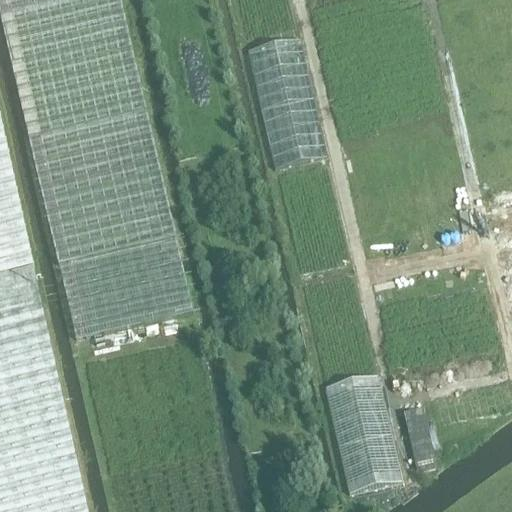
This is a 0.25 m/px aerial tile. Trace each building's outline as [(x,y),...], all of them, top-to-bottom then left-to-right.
[(0,0),(0,19),(58,267),(175,240),(118,0),(0,0)] [(265,54),(254,52),(252,67),(266,122),(269,102),(275,125),(277,111),(291,108),(292,104),(299,102),(273,97),(276,78),(278,86),(290,87),(286,75),(285,85),(282,73),(265,70),(281,66),(277,51),(265,54)] [(0,511),(87,511),(33,270),(0,119),(0,511)] [(275,165),(301,285),(353,275),(328,154),(275,165)] [(175,240),(58,267),(76,342),(193,316),(175,240)] [(322,380),(345,486),(399,474),(376,368),(322,380)] [(424,410),(404,414),(417,477),(437,473),(424,410)]
